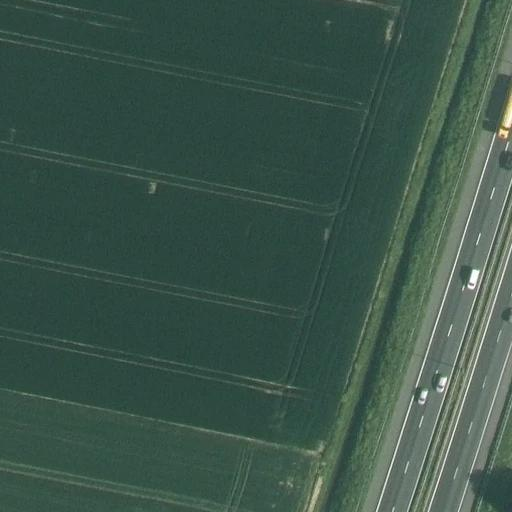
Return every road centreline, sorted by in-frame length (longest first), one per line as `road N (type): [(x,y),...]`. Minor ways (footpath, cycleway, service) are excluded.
road 1 (motorway): [(511,129),(392,511)]
road 2 (motorway): [(443,511),(511,292)]
